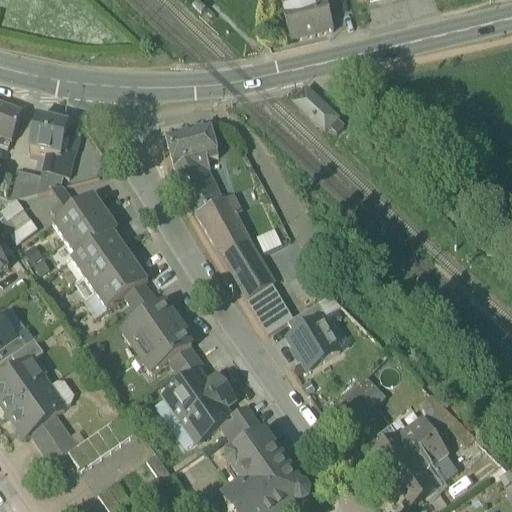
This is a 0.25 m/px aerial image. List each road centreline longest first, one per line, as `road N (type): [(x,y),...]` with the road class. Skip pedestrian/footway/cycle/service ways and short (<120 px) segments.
road 1 (residential): [(125,89),(135,142),(179,245),(366,511)]
road 2 (secondary): [(511,18),(285,73),(125,89)]
road 3 (secondary): [(125,89),(0,68)]
